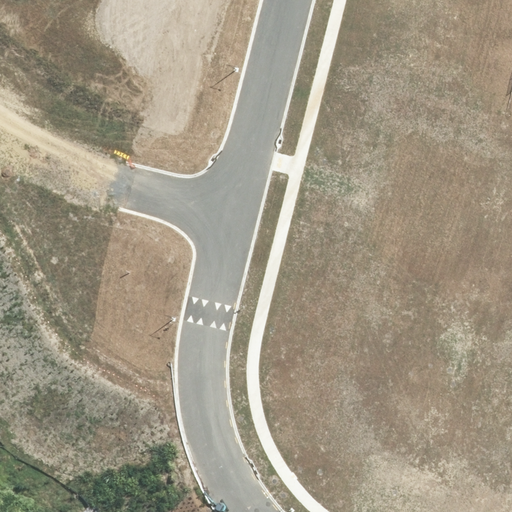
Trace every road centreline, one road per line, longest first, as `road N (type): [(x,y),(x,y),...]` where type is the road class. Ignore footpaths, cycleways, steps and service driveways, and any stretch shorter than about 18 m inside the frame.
road 1 (residential): [(285,0),(199,339),(205,420),(227,475),(255,511)]
road 2 (unknown): [(0,125),(99,188),(227,222)]
